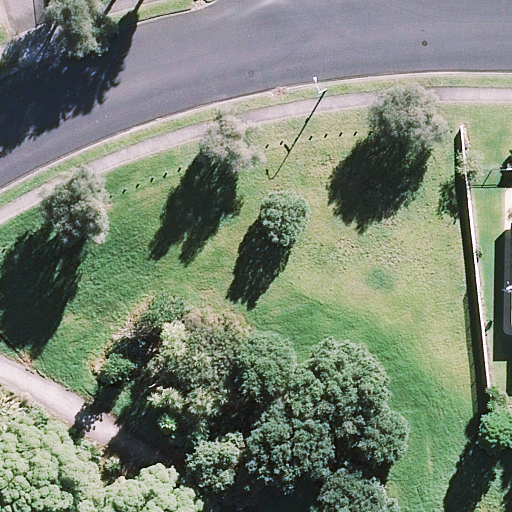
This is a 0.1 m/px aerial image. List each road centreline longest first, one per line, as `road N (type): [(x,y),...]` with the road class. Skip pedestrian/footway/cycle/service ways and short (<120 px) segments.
road 1 (residential): [(319,23),(37,105),(0,123)]
road 2 (residential): [(511,22),(319,23)]
